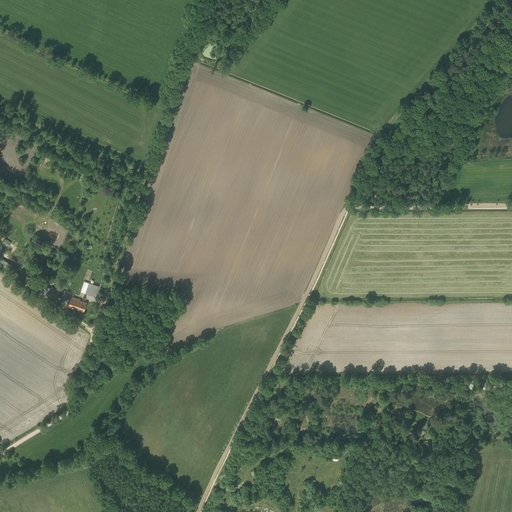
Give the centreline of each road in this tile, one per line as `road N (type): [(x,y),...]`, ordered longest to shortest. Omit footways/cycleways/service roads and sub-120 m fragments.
road 1 (track): [(0,455),(83,397),(82,369),(200,0)]
road 2 (track): [(198,511),(345,209),(511,205)]
road 3 (track): [(349,209),(389,124),(495,0)]
